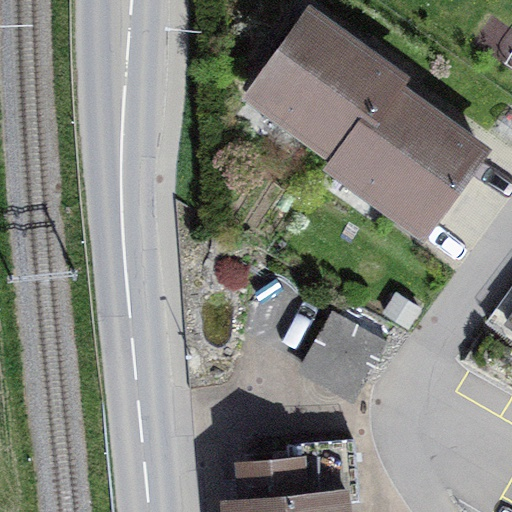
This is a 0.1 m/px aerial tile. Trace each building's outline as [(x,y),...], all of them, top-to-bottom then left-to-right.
[(399,80),(308,13),(254,86),(345,153),(392,89),(399,80)] [(339,162),(426,226),(480,153),(392,89),(345,153),(339,162)] [(511,288),(488,321),(511,338),(511,288)] [(303,363),(357,395),(387,343),(333,311),(303,363)] [(330,511),(329,502),(359,500),(353,439),(288,445),(290,464),(245,468),(249,508),(244,509),(244,511),(330,511)]
